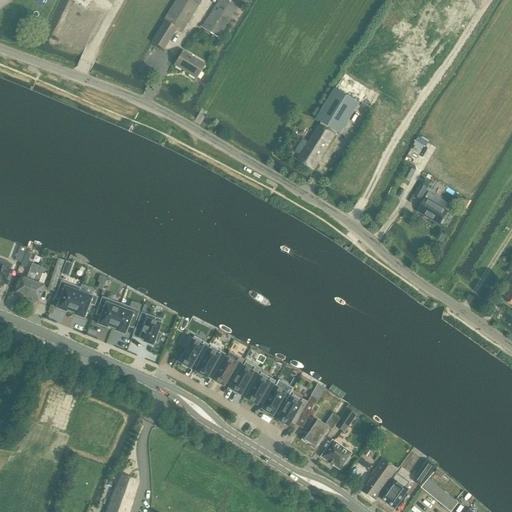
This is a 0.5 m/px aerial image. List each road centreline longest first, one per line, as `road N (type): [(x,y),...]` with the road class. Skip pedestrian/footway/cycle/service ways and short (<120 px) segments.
road 1 (tertiary): [(511,348),(339,214),(193,127),(0,49)]
road 2 (secondary): [(169,391),(0,318)]
